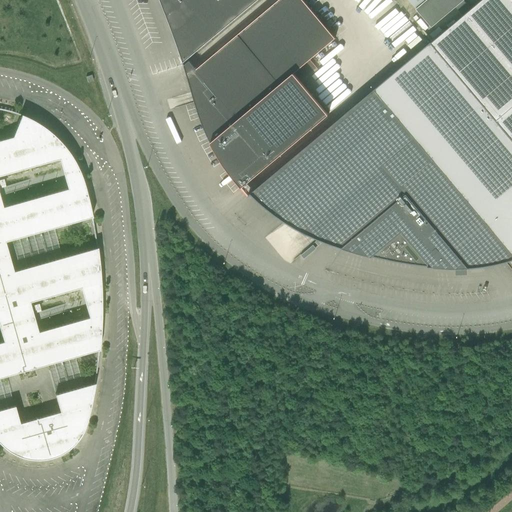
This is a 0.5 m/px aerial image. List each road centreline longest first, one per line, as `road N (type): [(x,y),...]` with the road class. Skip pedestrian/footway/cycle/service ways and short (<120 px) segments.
road 1 (unclassified): [(511,305),(412,310),(338,293),(235,241),(180,169),(116,0)]
road 2 (unclassified): [(511,330),(431,334),(354,322),(293,302),(227,262),(159,180),(100,41)]
road 3 (unclassified): [(140,346),(110,143),(76,103),(0,71)]
road 4 (unclassified): [(171,511),(143,244)]
road 5 (secondary): [(143,244),(100,41)]
road 6 (secondary): [(133,511),(140,346)]
